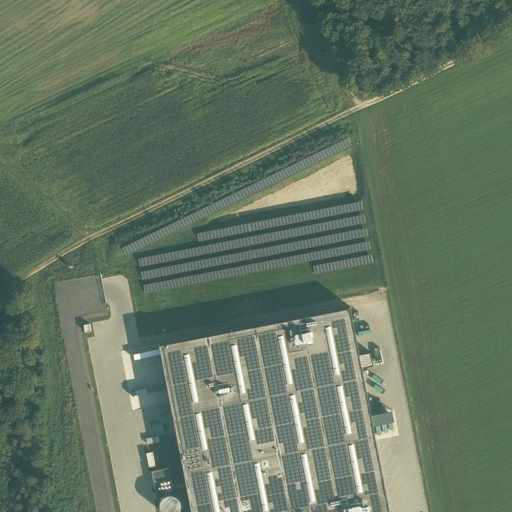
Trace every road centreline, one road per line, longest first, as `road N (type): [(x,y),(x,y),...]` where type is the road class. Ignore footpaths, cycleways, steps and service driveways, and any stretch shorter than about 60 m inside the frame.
road 1 (track): [(89,238),(356,108)]
road 2 (unclassified): [(105,511),(65,297)]
road 3 (track): [(356,108),(511,31)]
road 4 (track): [(303,0),(356,108)]
